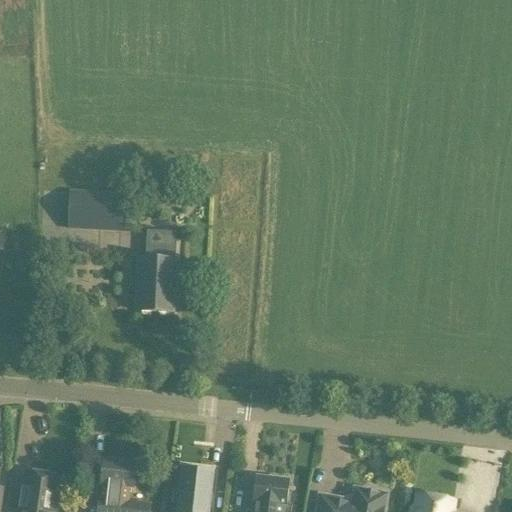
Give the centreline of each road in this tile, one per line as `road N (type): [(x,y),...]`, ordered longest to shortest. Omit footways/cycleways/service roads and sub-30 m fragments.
road 1 (unclassified): [(511,441),(247,413)]
road 2 (residential): [(247,413),(0,389)]
